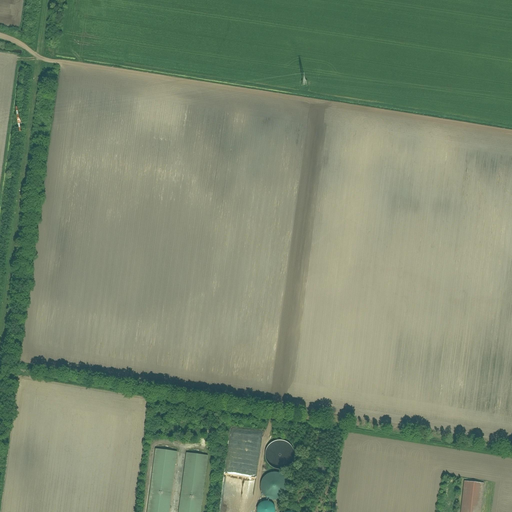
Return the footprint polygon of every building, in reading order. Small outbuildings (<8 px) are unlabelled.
[(268,458),(270,462),(273,465),(277,468),(281,468),(286,468),(290,465),(293,462),(295,458),(295,453),(294,449),(292,445),(288,442),(284,440),(279,440),(275,442),(271,445),(268,449),(267,453),(268,458)] [(155,450),(147,511),(169,511),(177,453),(155,450)] [(187,454),(178,511),(200,511),(208,457),(187,454)] [(263,489),(265,494),(268,497),(272,499),(276,500),(281,499),(285,497),(288,493),(290,489),(290,485),(289,480),(287,476),(283,473),(279,472),(274,472),(270,473),(266,476),(263,480),(262,485),(263,489)] [(461,511),(480,511),(484,484),(465,482),(461,511)] [(259,511),(277,511),(278,511),(278,508),(277,506),(275,503),(272,501),(269,501),(266,501),(263,502),(261,504),(259,507),(259,510),(259,511)]
